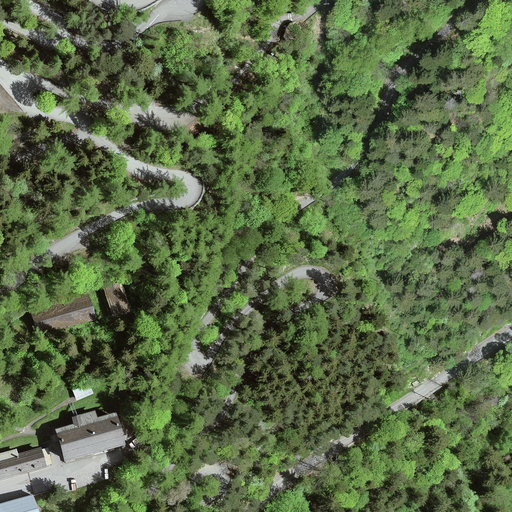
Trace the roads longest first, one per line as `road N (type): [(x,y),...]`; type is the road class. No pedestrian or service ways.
road 1 (unclassified): [(481,0),(406,68),(361,156),(271,231),(196,336),(193,355),(203,362),(279,283),(318,272),(323,292),(253,346),(220,416),(189,438),(137,511)]
road 2 (tertiary): [(250,511),(303,466),(511,327)]
road 3 (unclassified): [(169,511),(201,475),(217,469),(221,486),(201,511)]
